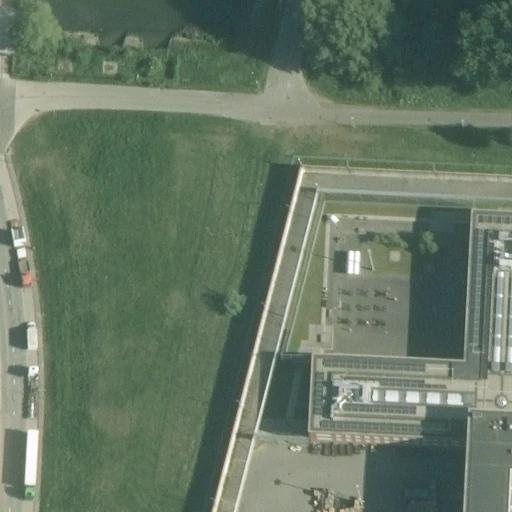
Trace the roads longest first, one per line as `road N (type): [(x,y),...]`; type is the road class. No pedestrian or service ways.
road 1 (unclassified): [(0,99),(269,108)]
road 2 (unclassified): [(7,511),(12,376),(0,246)]
road 3 (unclassified): [(269,108),(511,121)]
